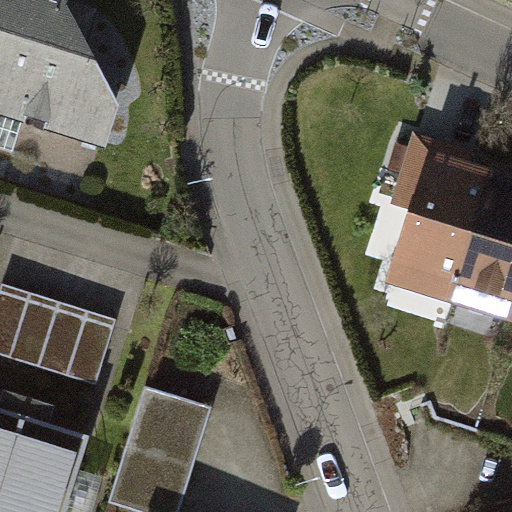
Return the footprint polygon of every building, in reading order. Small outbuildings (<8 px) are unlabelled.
[(67,0),(0,0),(0,119),(102,151),(117,104),(72,23),(65,11),(67,0)] [(511,169),(456,151),(413,139),(371,279),(511,321),(511,169)] [(116,324),(2,289),(0,295),(0,357),(96,387),(116,324)] [(174,511),(208,412),(145,391),(107,502),(138,511),(174,511)] [(64,511),(85,443),(0,417),(0,511),(64,511)]
